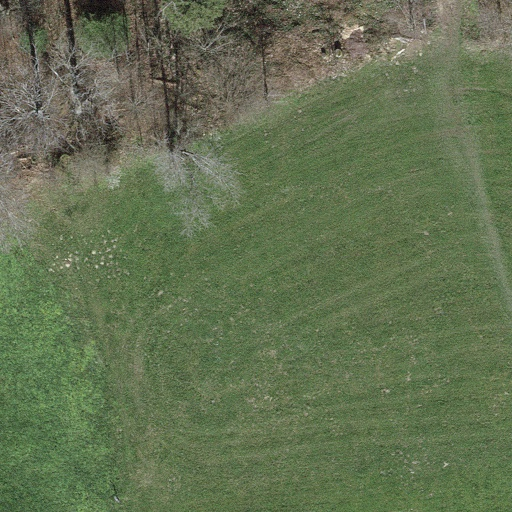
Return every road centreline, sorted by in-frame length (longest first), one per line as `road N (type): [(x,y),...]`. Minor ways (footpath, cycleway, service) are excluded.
road 1 (track): [(460,58),(0,214)]
road 2 (track): [(445,0),(511,258)]
